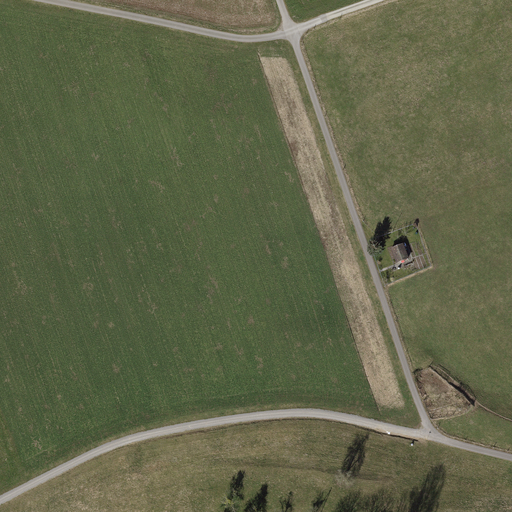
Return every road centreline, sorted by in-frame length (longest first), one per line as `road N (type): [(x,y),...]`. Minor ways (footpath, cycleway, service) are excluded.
road 1 (track): [(432,436),(279,0)]
road 2 (track): [(0,500),(91,452),(163,428),(301,411),(432,436)]
road 3 (track): [(379,0),(259,38),(52,0)]
